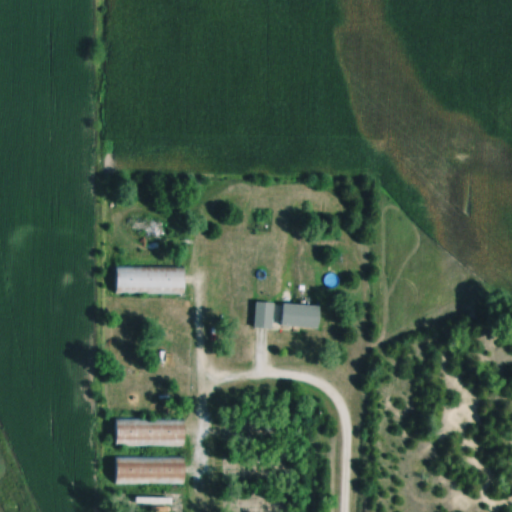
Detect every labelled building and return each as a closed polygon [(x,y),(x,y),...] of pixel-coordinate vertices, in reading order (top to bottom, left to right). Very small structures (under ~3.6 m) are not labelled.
[(187,295),(187,267),(116,266),(116,294),(187,295)] [(256,303),(255,328),(276,329),(276,303),(256,303)] [(282,328),(322,328),(322,305),(282,305),(282,328)] [(114,446),(188,447),(188,420),(114,419),(114,446)] [(115,457),(115,485),(189,484),(188,456),(115,457)]
